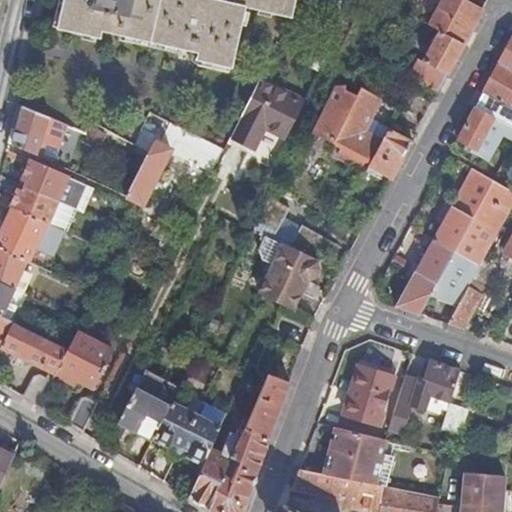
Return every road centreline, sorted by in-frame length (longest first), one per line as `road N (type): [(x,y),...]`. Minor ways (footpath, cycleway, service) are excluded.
road 1 (unclassified): [(342,304),(505,0)]
road 2 (unclassified): [(257,511),(342,304)]
road 3 (unclassified): [(0,411),(167,511)]
road 4 (residential): [(342,304),(511,366)]
